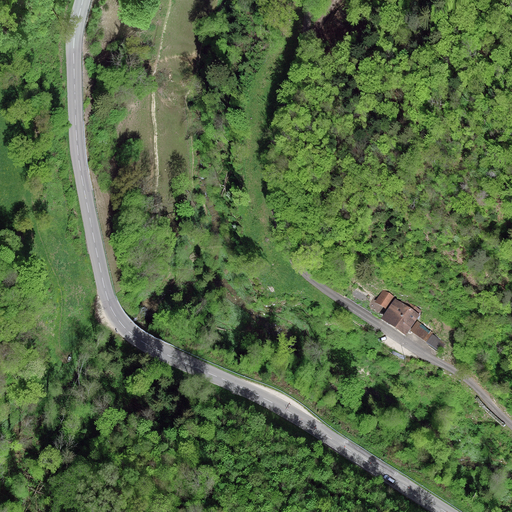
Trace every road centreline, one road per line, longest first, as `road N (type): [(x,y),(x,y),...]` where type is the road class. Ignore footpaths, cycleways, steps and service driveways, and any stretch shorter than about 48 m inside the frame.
road 1 (tertiary): [(82,0),(73,35),(76,138),(113,313),(150,348),(257,394),(446,511)]
road 2 (track): [(511,422),(340,303),(283,249),(266,185),(295,56)]
